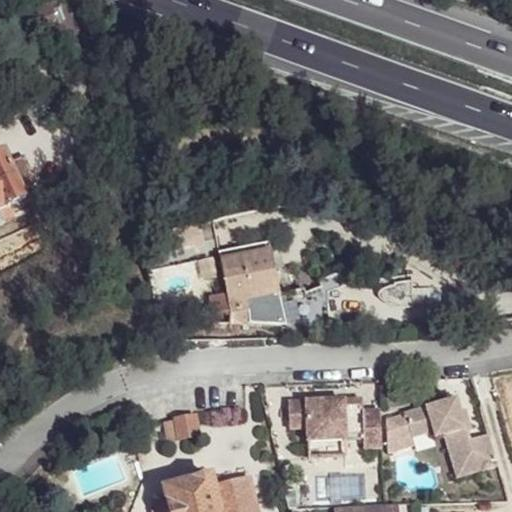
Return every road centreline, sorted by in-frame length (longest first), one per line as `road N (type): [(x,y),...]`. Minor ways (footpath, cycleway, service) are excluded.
road 1 (motorway): [(185,0),(511,121)]
road 2 (motorway): [(511,57),(352,0)]
